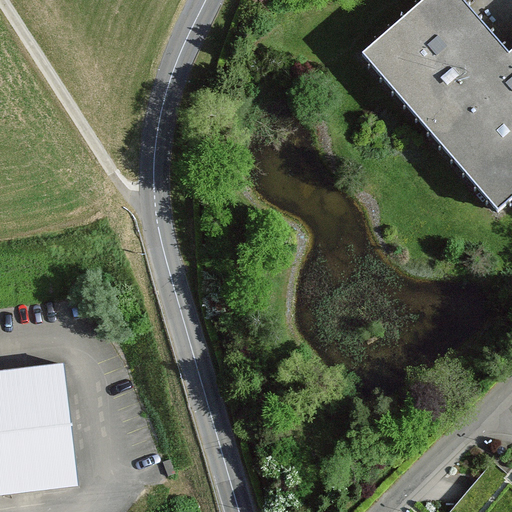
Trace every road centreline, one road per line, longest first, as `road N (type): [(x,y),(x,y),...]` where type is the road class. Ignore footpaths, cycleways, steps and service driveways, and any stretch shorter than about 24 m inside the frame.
road 1 (secondary): [(239,511),(164,252),(156,191),(167,97),(208,0)]
road 2 (track): [(158,220),(101,155),(2,0)]
road 3 (residential): [(382,511),(500,403)]
